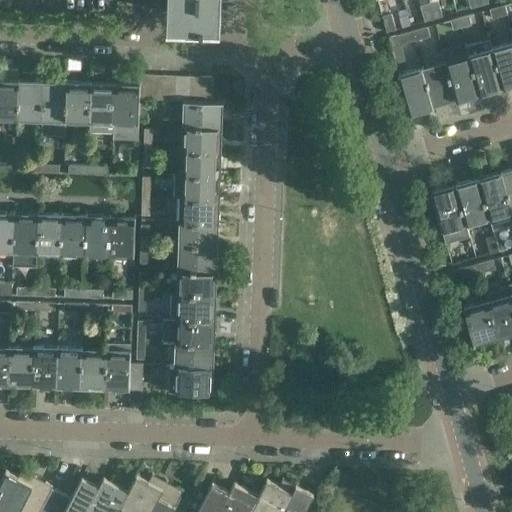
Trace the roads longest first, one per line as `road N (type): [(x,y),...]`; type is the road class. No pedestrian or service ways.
road 1 (residential): [(258,438),(267,48)]
road 2 (unclassified): [(258,438),(0,429)]
road 3 (unclassified): [(449,392),(386,161)]
road 4 (unclassified): [(464,445),(258,438)]
road 5 (residential): [(0,37),(143,43)]
road 6 (residential): [(511,125),(386,161)]
